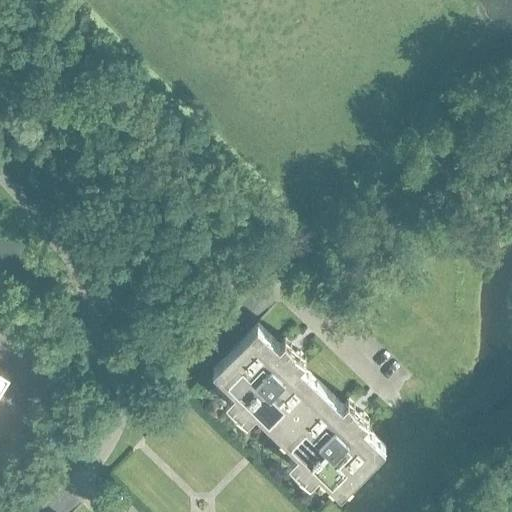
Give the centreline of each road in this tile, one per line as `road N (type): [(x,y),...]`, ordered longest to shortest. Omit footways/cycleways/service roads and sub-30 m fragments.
road 1 (residential): [(415,416),(284,288),(240,282),(156,360)]
road 2 (residential): [(101,296),(0,175)]
road 3 (residential): [(132,391),(78,481),(109,511)]
